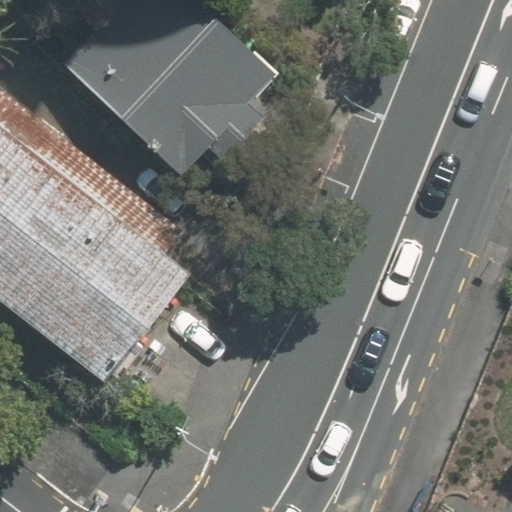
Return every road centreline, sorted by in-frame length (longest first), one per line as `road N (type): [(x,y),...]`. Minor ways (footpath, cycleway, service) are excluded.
road 1 (secondary): [(494,0),(358,355)]
road 2 (secondary): [(358,355),(266,511)]
road 3 (secondary): [(358,355),(324,511)]
